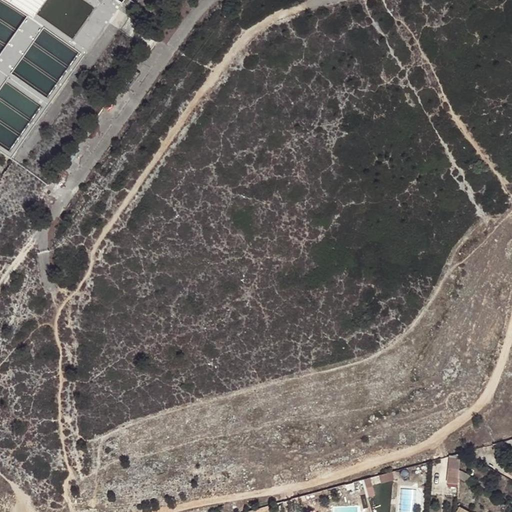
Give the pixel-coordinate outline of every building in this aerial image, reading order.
[(21,0),(0,0),(0,148),(12,158),(126,1),(124,0),(47,0),(39,12),(21,0)] [(21,0),(39,12),(47,0),(21,0)] [(511,460),(494,451),(486,453),(509,467),(511,462),(511,460)] [(458,456),(447,455),(447,489),(458,489),(458,456)] [(363,479),(366,497),(373,496),(370,478),(363,479)] [(387,480),(380,483),(382,490),(390,488),(387,480)]
